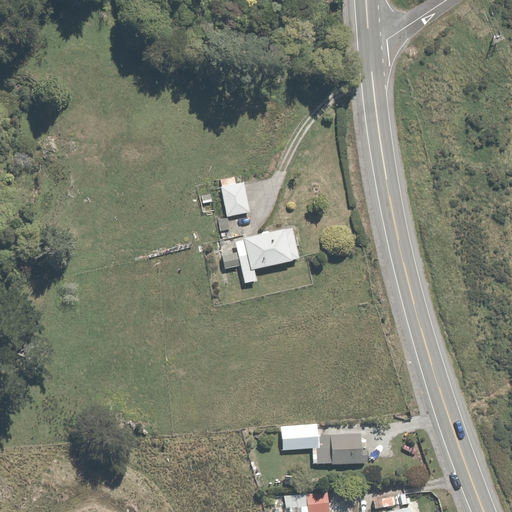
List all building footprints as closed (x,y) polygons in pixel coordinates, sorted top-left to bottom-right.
[(237,185),(236,176),(220,180),(229,217),(251,212),(244,183),(237,185)] [(230,218),(220,220),(221,231),(231,230),(230,218)] [(236,242),(238,252),(224,255),(227,270),(242,266),(246,285),(258,282),(255,271),(296,262),(289,230),(236,242)] [(314,422),(292,424),(293,439),(311,438),(313,464),(369,461),(367,424),(315,427),(314,422)] [(406,444),(384,445),(384,454),(406,454),(406,444)] [(326,488),(304,490),(305,511),(315,511),(328,511),(326,488)] [(295,493),(274,495),(275,507),(296,505),(295,493)] [(410,511),(409,503),(370,511),(369,511),(410,511)]
